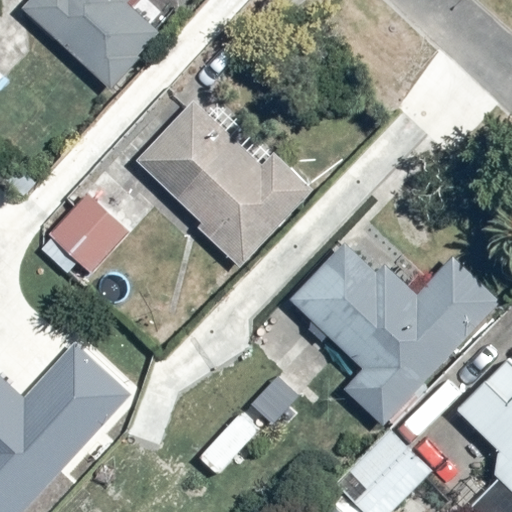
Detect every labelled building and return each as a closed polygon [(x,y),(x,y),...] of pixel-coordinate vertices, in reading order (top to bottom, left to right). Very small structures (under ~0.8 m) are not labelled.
[(32,0),(22,13),(111,88),(157,37),(124,8),(130,0),(32,0)] [(260,167),(190,107),(130,168),(242,268),(310,192),(271,155),(260,167)] [(126,233),(86,194),(46,236),(86,274),(126,233)] [(372,275),(339,247),(286,299),(362,372),(342,393),(379,429),(501,304),(451,260),(412,297),(380,266),(372,275)] [(300,394),(230,333),(185,385),(254,447),(300,394)] [(0,373),(0,511),(30,511),(138,395),(81,343),(29,400),(0,373)] [(511,511),(511,368),(456,416),(496,454),(493,483),(468,511),(511,511)] [(208,433),(166,394),(128,436),(170,475),(208,433)] [(389,511),(432,469),(390,428),(334,485),(361,511),(389,511)]
